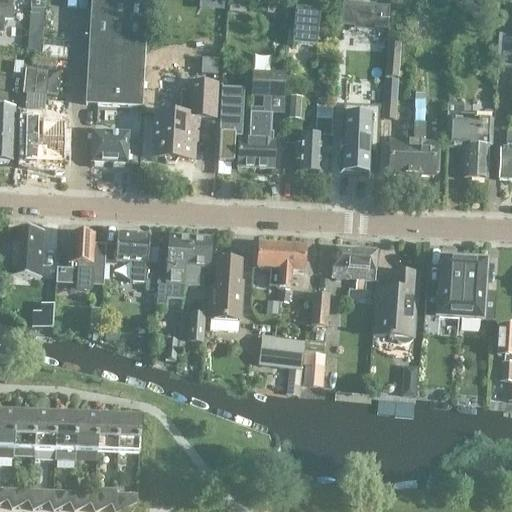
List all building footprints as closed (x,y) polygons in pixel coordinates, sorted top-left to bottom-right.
[(13,1),(0,0),(0,9),(13,10),(13,1)] [(149,2),(148,0),(90,0),(85,107),(142,110),(149,2)] [(13,10),(0,9),(0,19),(12,20),(13,10)] [(46,12),(31,11),(28,56),(42,57),(46,12)] [(319,14),(295,12),(292,48),(316,50),(319,14)] [(356,37),(358,16),(341,14),(339,36),(356,37)] [(388,45),(385,82),(384,82),(381,122),(395,123),(398,83),(394,83),(394,80),(398,81),(401,46),(388,45)] [(273,173),(275,143),(273,143),(273,134),(271,134),(272,116),(283,117),(285,75),(252,73),(251,100),(263,100),(262,116),(250,115),(249,142),(239,142),(237,171),(273,173)] [(213,119),(215,87),(190,86),(189,96),(182,96),(180,117),(156,116),(155,140),(160,141),(159,159),(164,160),(167,165),(174,166),(178,160),(192,161),(194,118),(213,119)] [(233,165),(234,139),(242,139),(244,91),(222,89),(218,164),(233,165)] [(346,119),(348,90),(336,89),(333,118),(346,119)] [(303,123),(304,101),(286,99),(285,122),(303,123)] [(65,165),(66,132),(51,131),(52,111),(34,109),(33,123),(27,122),(27,118),(21,118),(19,132),(24,133),(23,163),(37,164),(65,165)] [(486,182),(488,150),(492,150),(492,143),(493,123),(475,122),(475,117),(464,116),(464,110),(448,109),(445,149),(465,151),(464,181),(486,182)] [(365,150),(379,150),(380,118),(353,117),(352,129),(348,129),(347,142),(345,142),(343,176),(364,176),(365,150)] [(0,162),(12,163),(14,131),(3,130),(3,119),(0,119),(0,162)] [(320,174),(322,139),(331,139),(332,122),(316,122),(315,137),(300,137),(300,146),(296,145),(295,163),(299,163),(299,174),(320,174)] [(433,180),(434,145),(425,145),(426,126),(414,125),(413,132),(411,179),(433,180)] [(411,179),(413,132),(407,132),(406,144),(390,144),(389,178),(411,179)] [(127,167),(128,135),(92,133),(90,165),(127,167)] [(511,182),(511,137),(508,137),(507,151),(501,151),(499,182),(511,182)] [(40,281),(42,233),(10,231),(8,279),(40,281)] [(94,237),(70,236),(68,266),(69,266),(69,271),(57,271),(56,286),(77,287),(78,267),(92,267),(91,282),(103,282),(105,247),(93,246),(94,237)] [(117,236),(116,248),(106,247),(104,267),(115,267),(116,264),(131,265),(130,285),(146,286),(146,292),(156,293),(157,265),(147,265),(149,238),(117,236)] [(187,289),(190,240),(169,239),(167,269),(166,294),(157,293),(156,306),(166,307),(166,301),(184,302),(184,288),(187,289)] [(190,240),(187,289),(201,289),(202,272),(209,272),(210,241),(190,240)] [(279,290),(282,248),(258,247),(256,272),(270,273),(268,289),(267,300),(278,301),(279,290)] [(282,248),(279,290),(289,291),(291,274),(303,275),(305,250),(282,248)] [(333,250),(331,281),(356,283),(355,292),(365,292),(366,284),(375,285),(377,253),(333,250)] [(437,320),(437,321),(460,322),(463,263),(440,261),(439,289),(427,288),(425,319),(437,320)] [(243,284),(239,284),(240,264),(218,262),(216,289),(210,289),(208,322),(241,324),(243,284)] [(497,292),(485,291),(486,264),(463,263),(460,322),(483,323),(483,322),(495,323),(497,292)] [(376,290),(372,339),(394,340),(394,343),(397,347),(400,349),(405,349),(409,348),(412,345),(418,276),(390,274),(389,291),(376,290)] [(327,330),(330,298),(313,296),(309,328),(327,330)] [(52,330),(54,306),(42,305),(40,329),(52,330)] [(203,344),(206,319),(188,318),(186,343),(203,344)] [(511,328),(498,327),(495,358),(504,359),(503,365),(501,365),(499,384),(511,385),(511,328)] [(302,346),(261,341),(257,369),(298,374),(302,346)] [(176,345),(165,344),(163,364),(174,365),(176,345)] [(321,389),(323,369),(324,358),(306,357),(303,387),(321,389)] [(403,398),(417,398),(419,368),(404,367),(403,398)] [(13,460),(15,415),(0,414),(0,461),(13,462),(13,460)] [(15,415),(13,460),(34,460),(35,453),(36,416),(15,415)] [(55,453),(56,417),(36,416),(35,453),(55,453)] [(55,453),(55,463),(76,463),(76,454),(77,418),(56,417),(55,453)] [(96,455),(98,419),(77,418),(76,454),(96,455)] [(117,456),(119,419),(98,419),(96,455),(117,456)] [(140,420),(119,419),(117,456),(139,456),(140,420)] [(0,506),(7,503),(12,500),(12,491),(0,490),(0,506)] [(12,500),(7,503),(12,511),(28,504),(33,501),(33,492),(12,491),(12,500)] [(95,504),(90,506),(93,511),(101,511),(111,507),(115,505),(116,496),(116,492),(95,491),(95,495),(95,504)] [(33,501),(28,504),(32,511),(34,511),(49,505),(53,503),(53,493),(33,492),(33,501)] [(53,503),(49,505),(52,511),(56,511),(70,505),(74,503),(74,494),(53,493),(53,503)] [(74,503),(70,505),(72,511),(78,511),(90,506),(95,504),(95,495),(74,494),(74,503)] [(137,496),(116,496),(115,505),(111,507),(113,511),(123,511),(137,505),(137,496)]
